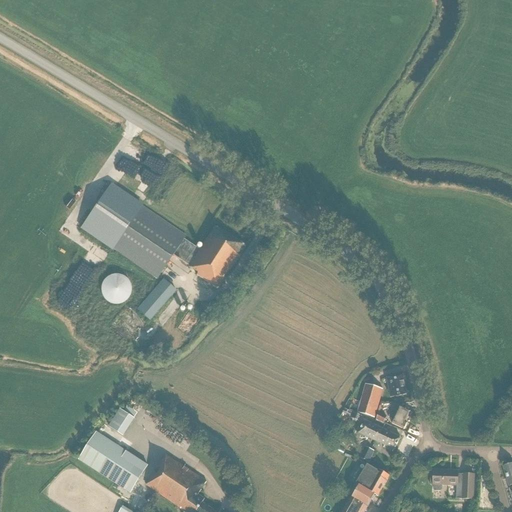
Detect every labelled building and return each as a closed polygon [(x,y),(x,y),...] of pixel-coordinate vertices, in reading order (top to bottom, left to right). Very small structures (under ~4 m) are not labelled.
[(196,275),(217,289),(245,247),(215,227),(199,250),(183,240),(185,237),(110,187),(82,229),(157,279),(173,256),(189,266),(188,267),(197,273),(196,275)] [(117,275),(114,275),(111,276),(108,277),(106,279),(104,281),(103,283),(101,286),(101,289),(101,292),(102,295),(103,298),(105,301),(108,303),(111,305),(114,306),(117,306),(120,305),(123,304),(126,302),(128,300),(130,297),(130,296),(131,293),(131,289),(131,287),(130,283),(128,280),(126,278),(123,277),(120,275),(117,275)] [(136,311),(149,322),(177,291),(163,280),(136,311)] [(227,303),(220,298),(213,309),(220,313),(227,303)] [(128,346),(148,323),(127,306),(108,328),(128,346)] [(391,398),(407,394),(403,375),(387,378),(389,388),(391,398)] [(349,405),(347,410),(358,413),(374,418),(383,389),(366,385),(359,408),(349,405)] [(388,418),(394,420),(392,424),(404,430),(407,424),(406,423),(411,412),(400,407),(397,412),(392,410),(388,418)] [(121,410),(109,428),(123,437),(134,419),(121,410)] [(362,417),(353,413),(351,418),(360,422),(362,417)] [(385,446),(384,448),(393,452),(393,450),(394,451),(401,438),(364,421),(358,434),(385,446)] [(122,453),(125,449),(97,430),(78,459),(129,493),(142,472),(133,466),(136,462),(122,453)] [(369,462),(374,451),(364,447),(359,458),(369,462)] [(198,495),(207,482),(166,455),(146,485),(180,509),(181,507),(187,511),(215,511),(202,503),(204,499),(198,495)] [(511,463),(503,467),(509,487),(511,485),(511,463)] [(378,497),(389,476),(379,470),(378,472),(367,466),(355,487),(358,489),(353,499),(351,498),(343,511),(365,511),(375,495),(378,497)] [(473,500),(474,480),(474,475),(458,475),(458,472),(434,471),(434,485),(434,490),(436,491),(440,491),(442,490),(442,485),(457,486),(456,499),(473,500)]
